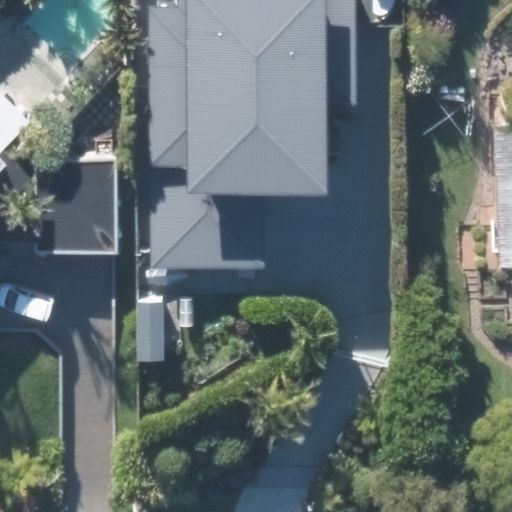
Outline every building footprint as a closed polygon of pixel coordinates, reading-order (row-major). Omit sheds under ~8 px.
[(149,0),(158,255),(273,251),(270,162),(347,159),(344,90),(364,89),(360,0),(149,0)] [(0,83),(0,155),(36,118),(0,83)] [(511,248),(511,114),(502,115),(508,249),(511,248)] [(119,151),(41,150),(40,241),(119,241),(119,151)] [(182,297),(141,295),(140,352),(180,354),(182,297)]
